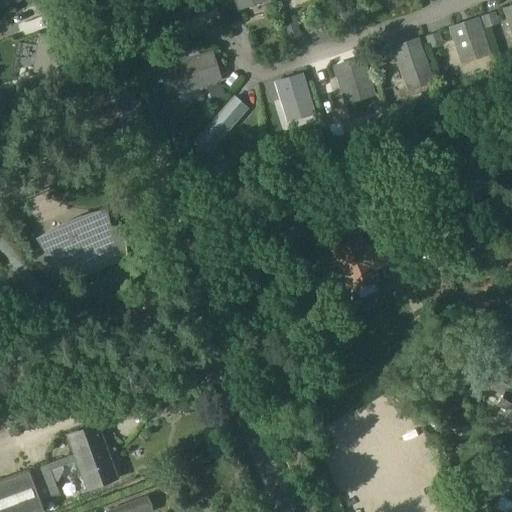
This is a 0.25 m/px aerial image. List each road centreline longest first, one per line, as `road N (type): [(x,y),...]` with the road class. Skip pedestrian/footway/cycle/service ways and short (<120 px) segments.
road 1 (unclassified): [(285,511),(83,0)]
road 2 (unknown): [(219,342),(0,429)]
